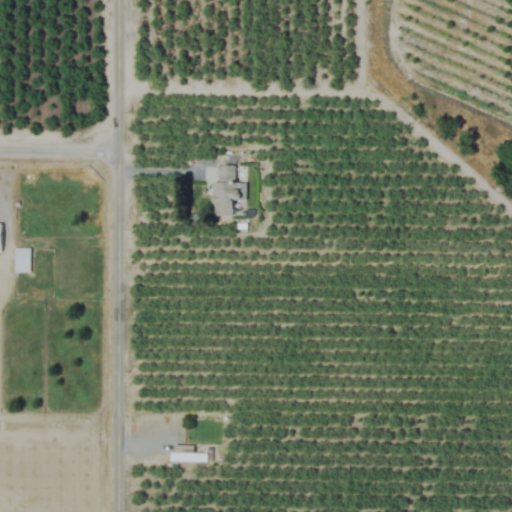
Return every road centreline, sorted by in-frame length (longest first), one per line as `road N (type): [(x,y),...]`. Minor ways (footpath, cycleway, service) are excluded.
road 1 (residential): [(122,0),(120,511)]
road 2 (residential): [(0,143),(122,143)]
